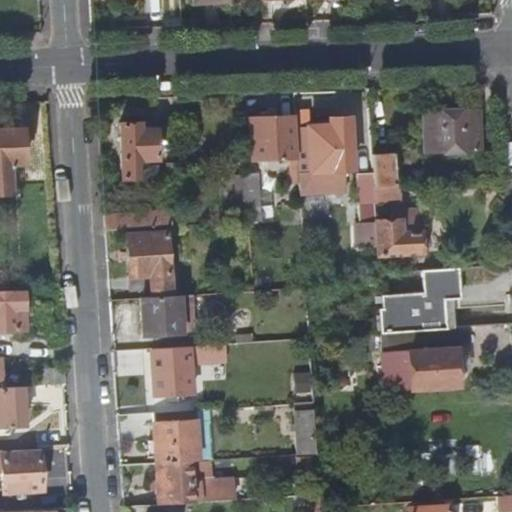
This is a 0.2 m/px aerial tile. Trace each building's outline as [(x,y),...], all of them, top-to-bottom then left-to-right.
[(425,151),(479,149),(479,129),(471,130),(471,125),(479,125),(478,109),(423,111),(425,151)] [(298,157),(297,148),(295,117),(252,118),(254,158),(298,157)] [(308,147),(308,172),(351,170),(349,119),(330,120),(330,127),(308,128),(308,147)] [(136,123),(118,124),(121,178),(135,177),(134,160),(153,159),(151,129),(136,130),(136,123)] [(0,127),(0,190),(9,190),(7,162),(21,162),(20,126),(0,127)] [(308,172),(308,147),(297,148),(298,157),(299,172),(308,172)] [(370,155),(371,176),(372,187),(394,186),(392,153),(370,155)] [(246,171),(248,208),(256,207),(254,171),(246,171)] [(373,202),(372,187),(371,176),(356,177),(357,203),(373,202)] [(398,186),(394,186),(372,187),(373,202),(398,201),(398,186)] [(388,220),(374,222),(375,257),(419,255),(418,251),(424,251),(424,235),(418,235),(417,211),(388,212),(388,220)] [(102,215),(103,230),(169,227),(168,212),(102,215)] [(147,288),(148,298),(165,297),(163,265),(173,265),(172,244),(162,245),(162,233),(123,234),(126,290),(147,288)] [(381,292),(382,331),(460,328),(457,266),(423,267),(424,290),(381,292)] [(17,290),(1,291),(0,290),(0,329),(19,329),(17,290)] [(188,296),(165,297),(148,298),(137,299),(139,335),(189,333),(188,296)] [(370,346),(369,332),(309,335),(309,341),(309,348),(370,346)] [(451,367),(450,347),(443,347),(442,341),(431,341),(431,349),(415,350),(406,350),(407,389),(452,388),(451,367)] [(415,342),(415,350),(431,349),(431,341),(415,342)] [(219,359),(219,346),(148,350),(151,397),(186,395),(184,361),(219,359)] [(462,347),(450,347),(451,367),(463,366),(462,347)] [(63,384),(61,368),(32,369),(32,385),(63,384)] [(0,426),(18,426),(17,386),(0,386),(0,426)] [(152,462),(186,460),(199,459),(196,409),(150,412),(152,462)] [(196,409),(199,459),(213,458),(210,409),(196,409)] [(296,453),(316,452),(313,411),(294,412),(296,453)] [(37,436),(37,449),(67,448),(66,435),(37,436)] [(36,454),(0,454),(0,492),(38,492),(36,454)] [(186,464),(186,460),(152,462),(154,505),(232,501),(232,481),(212,481),(211,463),(186,464)] [(511,510),(511,495),(494,497),(495,511),(511,510)] [(319,511),(319,507),(318,496),(305,496),(305,511),(319,511)]
